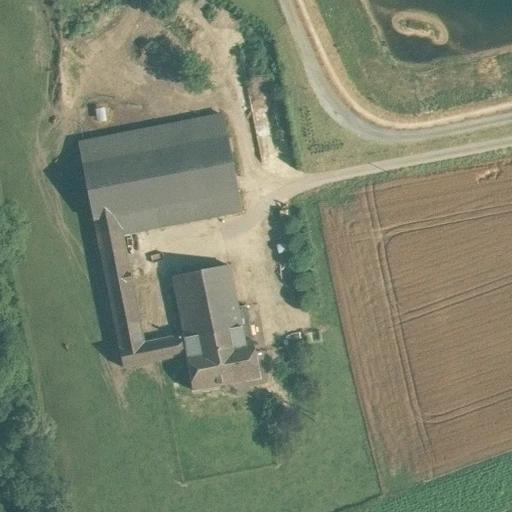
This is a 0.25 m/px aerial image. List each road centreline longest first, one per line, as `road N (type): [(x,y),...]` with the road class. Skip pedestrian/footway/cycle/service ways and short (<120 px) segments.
road 1 (track): [(511,116),(387,137),(346,116),(320,79),(286,0)]
road 2 (track): [(262,203),(511,145)]
